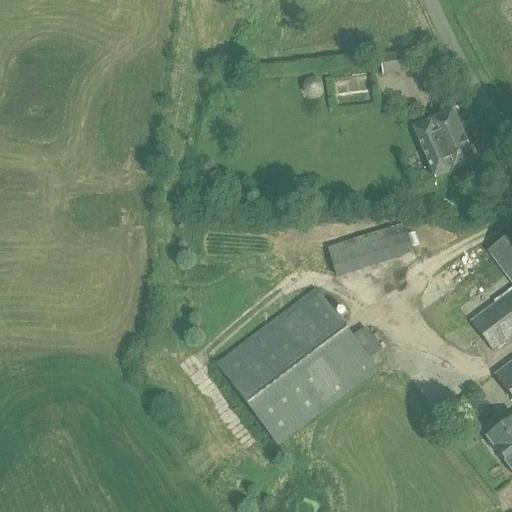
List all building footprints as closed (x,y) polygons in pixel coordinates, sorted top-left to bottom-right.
[(379,54),(382,75),(421,70),(418,50),(379,54)] [(320,83),(315,78),(307,78),(302,84),(303,91),(309,96),(316,96),(321,90),(320,83)] [(413,129),(434,179),(474,162),(451,110),(427,120),(428,123),(413,129)] [(363,176),(372,203),(392,196),(384,169),(363,176)] [(326,250),(335,277),(355,271),(413,253),(403,225),(331,246),(331,248),(326,250)] [(473,323),(492,353),(511,338),(511,231),(486,252),(503,274),(458,308),(471,324),(473,323)] [(215,364),(277,446),(377,370),(370,360),(381,352),(364,329),(353,338),(316,289),(215,364)] [(511,416),(485,436),(511,472),(511,362),(494,376),(511,399),(511,416)]
